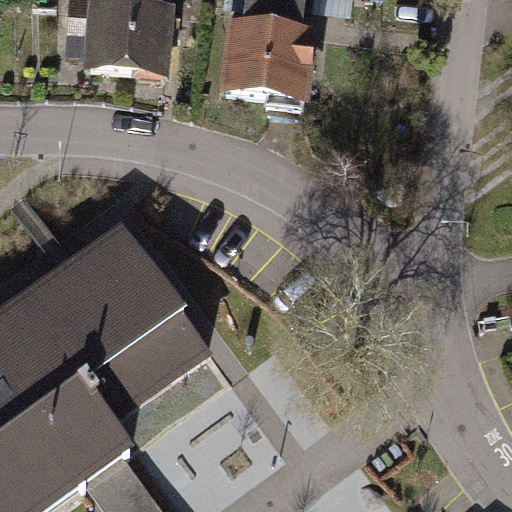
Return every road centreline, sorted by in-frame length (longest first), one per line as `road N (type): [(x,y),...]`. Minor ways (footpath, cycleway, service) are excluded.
road 1 (residential): [(0,130),(91,131),(245,167),(430,303)]
road 2 (residential): [(430,303),(466,13)]
road 3 (residential): [(430,303),(447,354),(511,474)]
